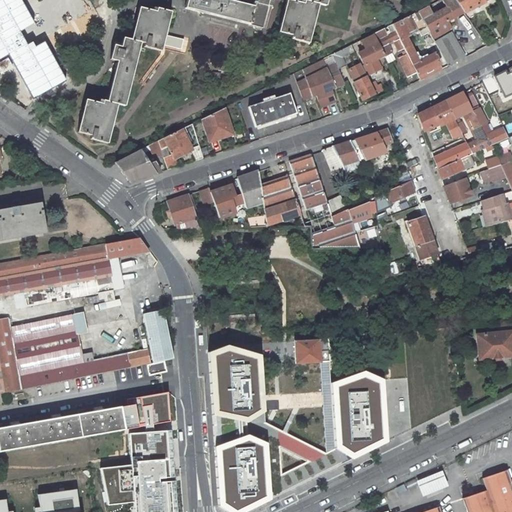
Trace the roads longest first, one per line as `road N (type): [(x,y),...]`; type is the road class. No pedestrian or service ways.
road 1 (residential): [(401,107),(151,188),(123,205)]
road 2 (unclassified): [(511,408),(296,511)]
road 3 (residential): [(0,412),(191,376)]
road 4 (tertiary): [(191,376),(179,280),(123,205)]
road 5 (residential): [(401,107),(457,256)]
road 6 (residential): [(103,160),(186,29)]
road 7 (tertiary): [(123,205),(0,115)]
road 8 (tertiary): [(200,511),(191,376)]
road 9 (residential): [(511,52),(401,107)]
